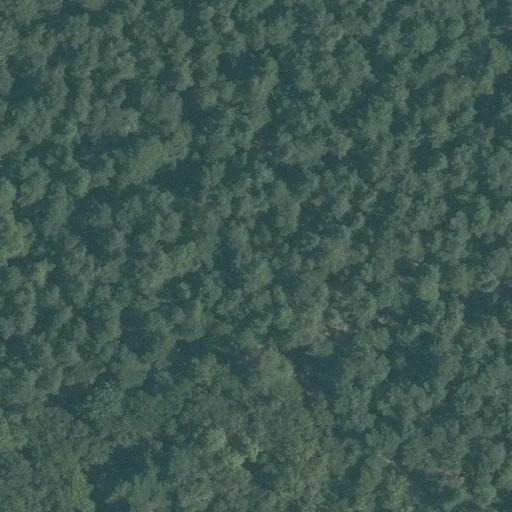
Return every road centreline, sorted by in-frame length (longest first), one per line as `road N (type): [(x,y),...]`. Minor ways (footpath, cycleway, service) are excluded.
road 1 (track): [(0,411),(278,352)]
road 2 (track): [(511,285),(278,352)]
road 3 (track): [(438,511),(278,352)]
